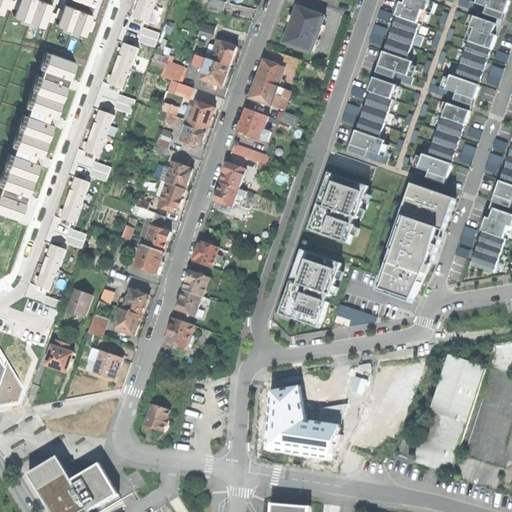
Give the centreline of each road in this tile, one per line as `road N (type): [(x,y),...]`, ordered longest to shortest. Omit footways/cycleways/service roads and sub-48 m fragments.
road 1 (residential): [(274,0),(122,437),(140,456),(240,470)]
road 2 (residential): [(266,354),(259,318),(370,0)]
road 3 (residential): [(125,0),(24,284),(0,306)]
road 4 (residential): [(511,73),(438,302)]
road 5 (residential): [(240,470),(472,511)]
road 6 (unclassified): [(266,354),(417,335)]
